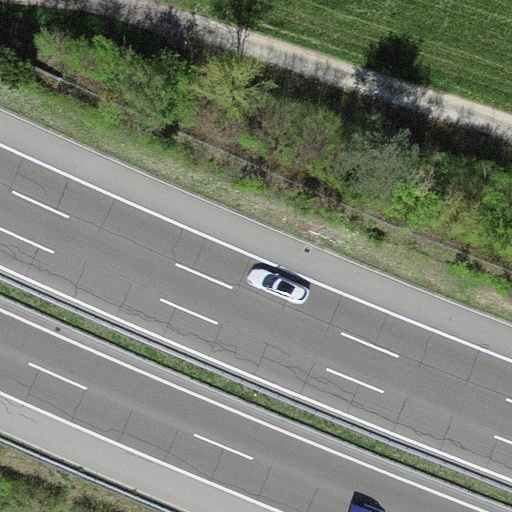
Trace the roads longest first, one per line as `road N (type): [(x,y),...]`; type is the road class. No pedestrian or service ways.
road 1 (motorway): [(511,420),(0,206)]
road 2 (track): [(104,0),(511,131)]
road 3 (motorway): [(0,350),(382,511)]
